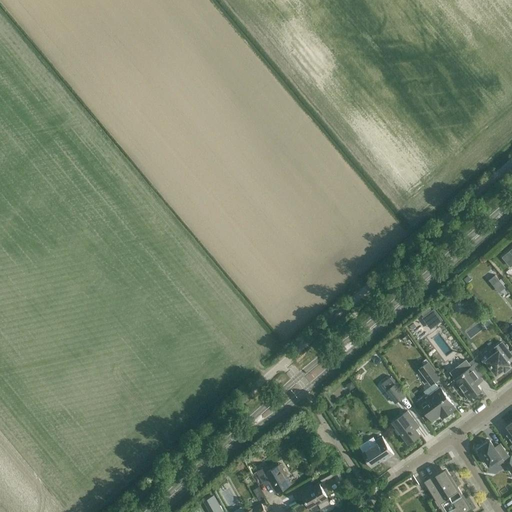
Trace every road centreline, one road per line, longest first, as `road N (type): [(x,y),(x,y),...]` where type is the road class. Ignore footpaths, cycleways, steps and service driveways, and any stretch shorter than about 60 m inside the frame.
road 1 (unclassified): [(120,511),(511,162)]
road 2 (secondary): [(154,511),(511,203)]
